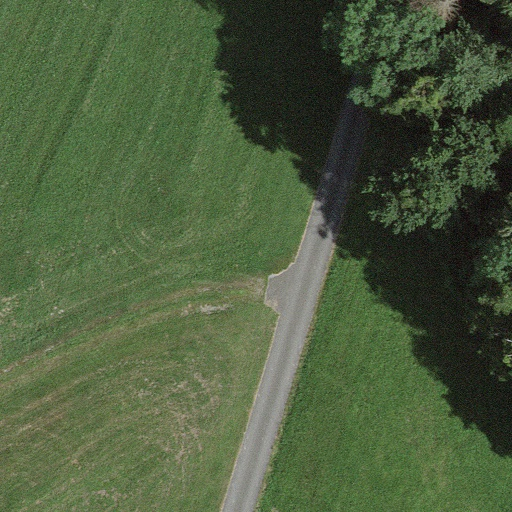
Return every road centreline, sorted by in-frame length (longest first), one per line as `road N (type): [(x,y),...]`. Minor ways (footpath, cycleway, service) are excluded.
road 1 (track): [(373,0),(231,511)]
road 2 (track): [(0,390),(105,335),(187,305),(296,291)]
